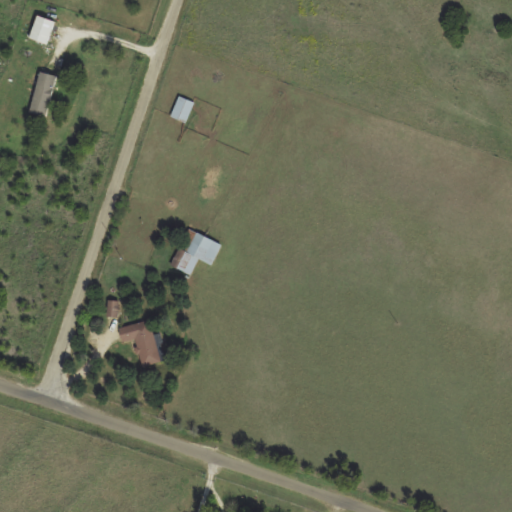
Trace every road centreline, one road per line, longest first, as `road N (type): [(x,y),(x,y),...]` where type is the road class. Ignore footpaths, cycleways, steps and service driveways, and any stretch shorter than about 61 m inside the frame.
road 1 (residential): [(49,397),(182,0)]
road 2 (residential): [(0,379),(384,511)]
